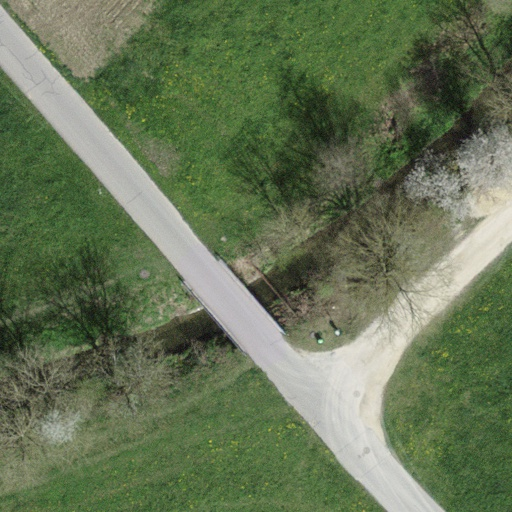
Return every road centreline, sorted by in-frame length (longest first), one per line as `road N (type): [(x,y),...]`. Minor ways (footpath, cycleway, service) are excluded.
road 1 (unclassified): [(0,29),(281,366),(419,511)]
road 2 (track): [(0,472),(281,366)]
road 3 (track): [(316,403),(511,215)]
